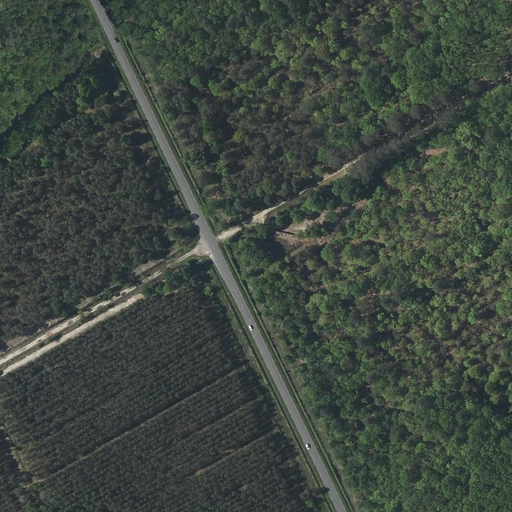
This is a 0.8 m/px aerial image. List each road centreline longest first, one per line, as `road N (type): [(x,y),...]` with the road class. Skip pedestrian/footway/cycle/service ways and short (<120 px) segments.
road 1 (secondary): [(94,0),(345,511)]
road 2 (track): [(511,70),(213,241)]
road 3 (track): [(0,364),(213,241)]
